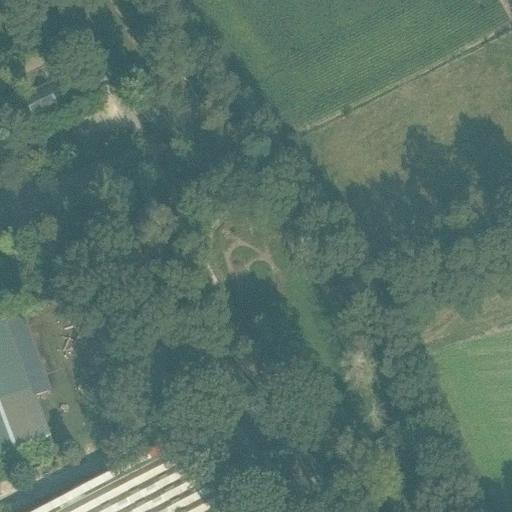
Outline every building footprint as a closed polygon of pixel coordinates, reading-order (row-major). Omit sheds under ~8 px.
[(151,95),(137,106),(195,188),(210,177),(218,188),(238,174),(230,163),(237,158),(179,75),(172,80),(165,70),(144,85),(151,95)] [(0,140),(89,94),(82,80),(0,121),(0,140)] [(0,199),(0,239),(117,201),(110,180),(141,169),(137,156),(134,157),(45,188),(30,186),(17,150),(16,148),(0,153),(0,186),(2,194),(0,199)] [(178,284),(168,289),(171,294),(182,289),(188,291),(195,288),(197,281),(193,275),(187,273),(180,276),(178,284)] [(0,455),(47,437),(0,312),(0,455)] [(241,358),(252,348),(242,337),(232,347),(241,358)] [(214,346),(195,362),(204,373),(222,356),(214,346)] [(223,357),(200,376),(314,511),(341,511),(327,495),(330,493),(333,490),(321,477),(324,475),(223,357)] [(84,380),(94,374),(89,364),(78,370),(84,380)] [(189,432),(178,440),(209,484),(221,477),(189,432)] [(169,446),(42,511),(222,511),(207,482),(196,488),(177,452),(173,454),(169,446)] [(372,511),(372,504),(379,496),(375,492),(367,501),(360,501),(355,507),(355,511),(372,511)]
